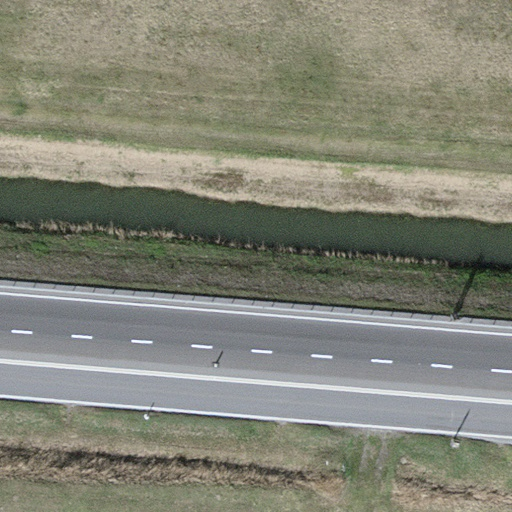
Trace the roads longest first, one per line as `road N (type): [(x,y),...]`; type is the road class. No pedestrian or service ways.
road 1 (primary): [(0,345),(511,388)]
road 2 (track): [(0,101),(511,142)]
